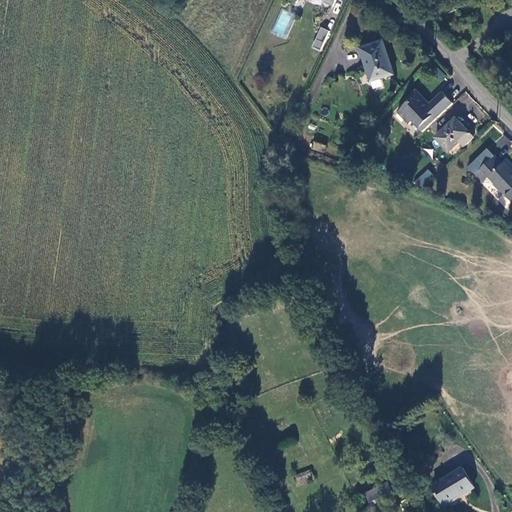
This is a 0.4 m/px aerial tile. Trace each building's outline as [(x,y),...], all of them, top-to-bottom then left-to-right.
[(331,0),(329,5),(337,10),(342,0),(331,0)] [(311,47),(320,51),(329,30),(320,26),(311,47)] [(385,47),(362,55),(374,88),(397,80),(385,47)] [(418,92),(408,102),(410,105),(399,115),(411,127),(414,124),(424,134),(454,106),(444,94),(429,108),(427,105),(428,104),(418,92)] [(479,110),(475,114),(482,122),(486,119),(479,110)] [(448,155),(460,145),(464,150),(474,141),(459,123),(436,142),(448,155)] [(315,142),(313,150),(325,154),(328,146),(315,142)] [(498,159),(489,150),(467,169),(474,177),(484,169),(490,176),(487,178),(491,182),(493,180),(506,195),(511,190),(511,166),(509,168),(500,157),(498,159)] [(428,168),(414,181),(421,188),(435,176),(428,168)] [(294,475),(299,485),(314,478),(310,469),(294,475)] [(433,486),(444,505),(473,488),(462,469),(433,486)] [(386,486),(364,496),(369,506),(392,495),(386,486)]
